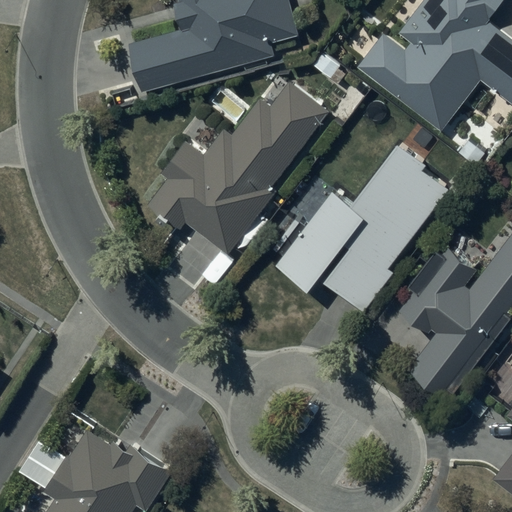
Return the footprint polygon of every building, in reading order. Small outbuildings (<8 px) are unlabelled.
[(300,27),(294,0),(182,0),(187,20),(135,32),(147,87),(289,55),(283,30),(300,27)] [(396,24),(364,64),(441,126),(485,72),(511,93),(511,28),(496,16),(509,0),(426,0),(403,29),(396,24)] [(278,182),(332,107),(293,80),(277,102),(265,94),(239,131),(227,123),(207,151),(191,140),(169,171),(173,174),(153,202),(186,225),(193,214),(241,248),(284,187),(278,182)] [(437,157),(410,136),(361,200),(343,187),(317,222),(304,213),(281,244),(291,251),(284,260),(320,287),(329,275),(373,308),(407,262),(402,258),(457,184),(431,165),(437,157)] [(457,397),(511,323),(511,238),(487,272),(448,244),(416,287),(421,290),(408,308),(441,333),(415,366),(457,397)] [(0,378),(10,362),(0,356),(0,378)] [(42,511),(38,509),(36,511),(134,511),(143,499),(152,506),(177,466),(125,433),(121,439),(100,425),(83,452),(77,448),(52,488),(64,496),(54,511),(42,511)] [(511,486),(511,463),(501,478),(511,486)]
